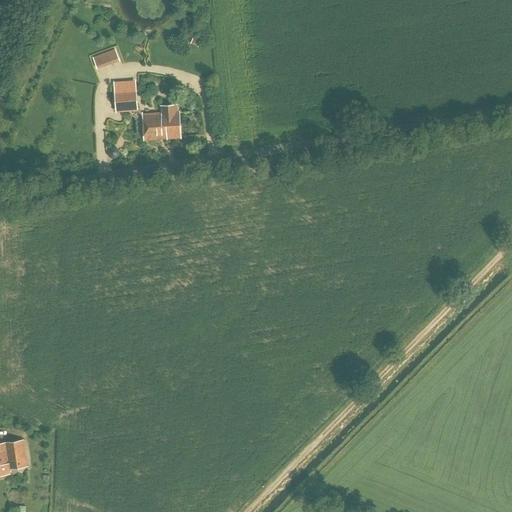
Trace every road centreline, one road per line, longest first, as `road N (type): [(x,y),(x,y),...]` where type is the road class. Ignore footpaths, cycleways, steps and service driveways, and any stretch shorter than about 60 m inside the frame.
road 1 (unclassified): [(0,197),(511,116)]
road 2 (track): [(511,242),(246,511)]
road 3 (track): [(61,0),(0,136)]
